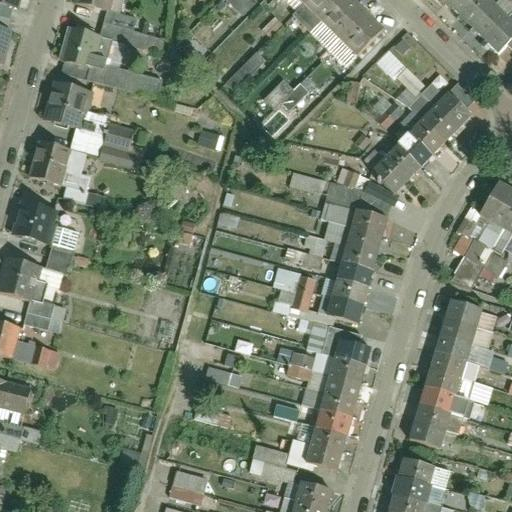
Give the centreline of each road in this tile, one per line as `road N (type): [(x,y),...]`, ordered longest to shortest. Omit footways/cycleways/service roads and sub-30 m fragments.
road 1 (residential): [(511,127),(433,240),(359,511)]
road 2 (residential): [(0,193),(55,0)]
road 3 (residential): [(511,116),(397,0)]
